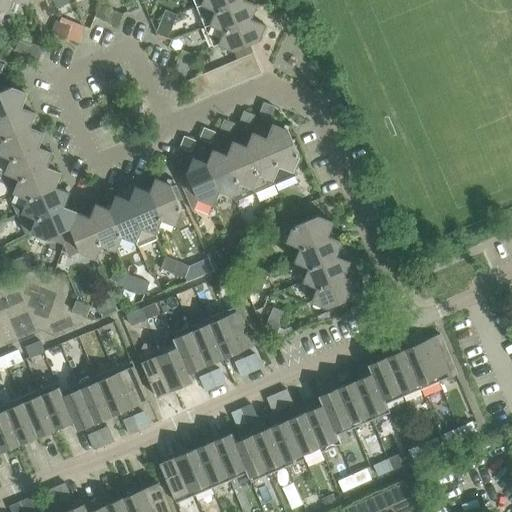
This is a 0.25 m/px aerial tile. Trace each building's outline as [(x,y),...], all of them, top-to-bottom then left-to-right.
[(14,0),(0,0),(0,8),(9,12),(14,0)] [(197,7),(205,26),(210,24),(216,11),(240,0),(202,0),(201,5),(197,7)] [(205,26),(214,47),(219,44),(225,31),(251,19),(257,5),(244,0),(240,0),(216,11),(210,24),(205,26)] [(106,22),(111,9),(99,5),(94,17),(106,22)] [(119,27),(123,14),(111,9),(106,22),(119,27)] [(173,26),(178,15),(165,9),(160,21),(173,26)] [(259,39),(265,25),(251,19),(225,31),(219,44),(233,50),(237,59),(242,57),(253,52),(249,43),(259,39)] [(168,38),(173,26),(160,21),(155,33),(168,38)] [(66,39),(71,27),(59,22),(54,34),(66,39)] [(78,44),(83,32),(83,31),(71,27),(66,39),(78,44)] [(27,56),(32,44),(20,39),(15,51),(27,56)] [(38,61),(43,49),(32,44),(27,56),(38,61)] [(189,66),(194,54),(181,50),(179,54),(176,61),(189,66)] [(262,73),(253,52),(242,57),(251,78),(262,73)] [(251,78),(242,57),(237,59),(230,62),(239,82),(251,78)] [(185,78),(189,66),(176,61),(172,73),(185,78)] [(239,82),(230,62),(219,67),(228,87),(239,82)] [(228,87),(219,67),(208,72),(217,92),(228,87)] [(217,92),(208,72),(197,77),(205,96),(217,92)] [(205,96),(197,77),(186,82),(194,101),(205,96)] [(0,117),(21,108),(27,94),(12,88),(0,93),(0,117)] [(271,119),(276,108),(263,103),(259,114),(271,119)] [(0,146),(2,140),(29,128),(35,114),(21,108),(0,117),(0,146)] [(251,128),(255,115),(243,111),(238,123),(251,128)] [(230,136),(236,124),(224,119),(219,132),(230,136)] [(273,180),(276,185),(294,177),(292,172),(298,157),(288,132),(273,125),(266,139),(279,166),(273,180)] [(211,145),(216,133),(204,127),(199,140),(211,145)] [(0,174),(0,175),(5,173),(11,160),(37,148),(43,134),(29,128),(2,140),(0,146),(0,174)] [(253,189),(256,194),(276,185),(273,180),(279,166),(266,139),(252,133),(246,147),(259,175),(253,189)] [(191,154),(196,142),(184,137),(179,149),(191,154)] [(233,198),(235,203),(256,194),(253,189),(259,175),(246,147),(232,142),(226,156),(239,183),(233,198)] [(0,175),(9,196),(13,194),(20,179),(47,167),(52,154),(37,148),(11,160),(5,173),(0,175)] [(239,183),(226,156),(213,150),(207,164),(219,192),(233,198),(239,183)] [(178,177),(193,212),(195,211),(199,200),(213,206),(219,192),(207,164),(193,159),(187,173),(178,177)] [(9,196),(17,216),(22,214),(28,199),(55,188),(61,174),(47,167),(20,179),(13,194),(9,196)] [(182,211),(171,185),(155,179),(150,194),(162,220),(176,226),(182,211)] [(63,208),(70,193),(55,188),(28,199),(22,214),(36,219),(63,208)] [(136,243),(138,248),(158,239),(156,234),(162,220),(150,194),(136,188),(130,202),(142,228),(136,243)] [(142,228),(130,202),(116,196),(110,209),(123,237),(136,243),(142,228)] [(123,237),(110,209),(96,204),(91,218),(102,245),(116,251),(123,237)] [(71,229),(77,213),(63,208),(36,219),(30,233),(46,239),(71,229)] [(102,245),(91,218),(77,213),(71,229),(64,245),(69,257),(80,252),(81,254),(96,260),(102,245)] [(328,236),(333,222),(320,216),(291,228),(286,242),(300,248),(328,236)] [(336,256),(342,242),(328,236),(300,248),(294,263),(308,269),(336,256)] [(173,274),(178,261),(165,256),(160,269),(173,274)] [(345,276),(351,262),(336,256),(308,269),(302,283),(317,289),(345,276)] [(0,275),(5,277),(10,265),(0,260),(0,275)] [(185,279),(190,266),(178,261),(173,274),(185,279)] [(263,285),(268,273),(255,268),(250,280),(263,285)] [(133,291),(137,278),(126,274),(121,286),(133,291)] [(326,308),(353,297),(360,282),(345,276),(317,289),(311,302),(326,308)] [(145,296),(150,283),(137,278),(133,291),(145,296)] [(258,297),(263,285),(250,280),(245,292),(258,297)] [(100,302),(97,308),(99,314),(115,306),(111,297),(100,302)] [(76,300),(72,310),(87,316),(91,306),(76,300)] [(260,344),(242,303),(224,311),(242,352),(260,344)] [(160,315),(155,304),(140,310),(145,321),(160,315)] [(280,325),(285,313),(273,307),(267,320),(280,325)] [(145,321),(140,310),(126,316),(130,327),(145,321)] [(242,352),(224,311),(207,319),(224,359),(242,352)] [(224,359),(207,319),(189,326),(206,367),(224,359)] [(275,337),(278,329),(280,325),(267,320),(262,332),(275,337)] [(206,367),(189,326),(172,334),(175,343),(176,343),(189,374),(190,374),(206,367)] [(459,375),(442,335),(422,343),(439,383),(459,375)] [(45,352),(40,341),(25,348),(30,358),(45,352)] [(176,343),(175,343),(158,350),(175,392),(194,383),(190,374),(189,374),(176,343)] [(439,383),(422,343),(405,350),(421,390),(439,383)] [(23,361),(18,350),(4,356),(8,368),(23,361)] [(175,392),(158,350),(140,358),(157,399),(175,392)] [(421,390),(405,350),(386,358),(403,398),(421,390)] [(261,369),(254,354),(244,358),(250,373),(261,369)] [(0,371),(8,368),(4,356),(0,358),(0,371)] [(250,373),(244,358),(234,363),(240,377),(250,373)] [(403,398),(386,358),(368,365),(373,374),(374,374),(386,405),(388,404),(403,398)] [(149,402),(132,360),(113,368),(130,409),(149,402)] [(130,409),(113,368),(95,376),(113,417),(130,409)] [(226,384),(219,369),(209,373),(215,389),(226,384)] [(215,389),(209,373),(198,378),(205,393),(215,389)] [(374,374),(373,374),(355,382),(371,421),(392,413),(388,404),(386,405),(374,374)] [(113,417),(95,376),(78,383),(95,424),(113,417)] [(74,422),(61,390),(57,381),(38,389),(56,430),(74,422)] [(355,382),(337,389),(353,428),(371,421),(355,382)] [(95,424),(78,383),(61,390),(74,422),(77,431),(95,424)] [(56,430),(38,389),(21,396),(38,438),(56,430)] [(353,428),(337,389),(320,397),(324,405),(337,435),(338,435),(353,428)] [(293,405),(287,391),(277,395),(283,409),(293,405)] [(283,409),(277,395),(267,399),(273,414),(283,409)] [(38,438),(21,396),(3,404),(20,446),(38,438)] [(20,446),(3,404),(0,405),(0,448),(2,453),(12,449),(20,446)] [(258,419),(251,405),(241,409),(248,424),(258,419)] [(324,405),(305,413),(322,453),(333,448),(342,444),(338,435),(337,435),(324,405)] [(248,424),(241,409),(231,414),(237,429),(248,424)] [(150,426),(143,411),(133,416),(139,431),(150,426)] [(322,453),(305,413),(288,420),(305,460),(322,453)] [(139,431),(133,416),(123,420),(129,435),(139,431)] [(305,460),(288,420),(270,428),(287,468),(305,460)] [(477,433),(474,426),(472,422),(457,429),(462,439),(477,433)] [(115,441),(108,427),(98,431),(104,446),(115,441)] [(287,468),(270,428),(252,435),(270,475),(287,468)] [(462,439),(457,429),(443,435),(447,446),(462,439)] [(104,446),(98,431),(88,436),(94,450),(104,446)] [(249,474),(239,452),(235,443),(237,442),(234,433),(213,442),(230,482),(247,474),(249,474)] [(270,475),(252,435),(237,442),(235,443),(239,452),(249,474),(247,474),(251,483),(270,475)] [(441,448),(437,438),(423,444),(427,455),(441,448)] [(230,482),(213,442),(195,449),(213,489),(230,482)] [(427,455),(423,444),(408,450),(413,461),(427,455)] [(213,489),(195,449),(178,456),(195,497),(213,489)] [(406,464),(401,453),(388,459),(392,470),(406,464)] [(195,497),(178,456),(160,464),(177,504),(195,497)] [(392,470),(388,459),(373,466),(378,477),(392,470)] [(370,480),(366,469),(352,475),(357,486),(370,480)] [(357,486),(352,475),(338,481),(343,492),(357,486)] [(418,511),(421,511),(408,482),(348,509),(349,511),(418,511)] [(71,498),(66,484),(56,488),(62,502),(71,498)] [(171,511),(159,484),(141,491),(149,511),(171,511)] [(62,502),(56,488),(46,492),(51,506),(62,502)] [(149,511),(141,491),(122,499),(127,511),(149,511)] [(35,511),(30,499),(20,503),(24,511),(35,511)] [(127,511),(122,499),(104,507),(106,511),(127,511)] [(24,511),(20,503),(10,507),(12,511),(24,511)]
